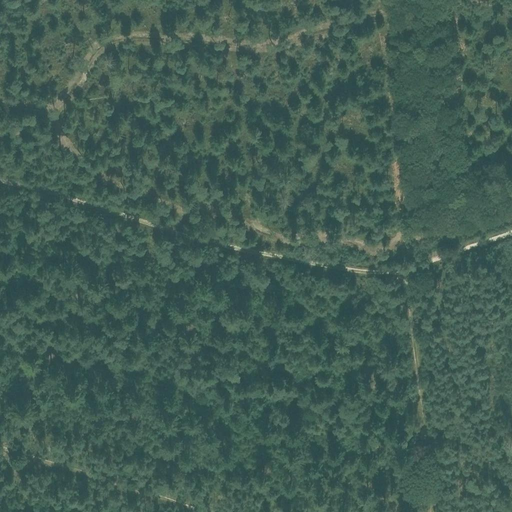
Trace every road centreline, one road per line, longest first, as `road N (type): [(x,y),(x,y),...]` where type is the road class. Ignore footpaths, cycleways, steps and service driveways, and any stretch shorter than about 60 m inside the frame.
road 1 (track): [(511,243),(407,281),(0,183)]
road 2 (track): [(407,281),(433,481),(429,511)]
road 3 (track): [(213,511),(0,444)]
